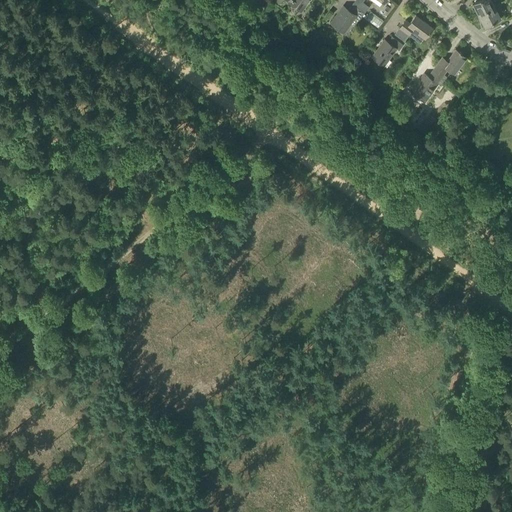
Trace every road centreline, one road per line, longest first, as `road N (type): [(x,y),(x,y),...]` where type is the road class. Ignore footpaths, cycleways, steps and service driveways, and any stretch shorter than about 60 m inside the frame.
road 1 (track): [(511,309),(85,0)]
road 2 (track): [(0,350),(269,133)]
road 3 (track): [(484,289),(442,511)]
